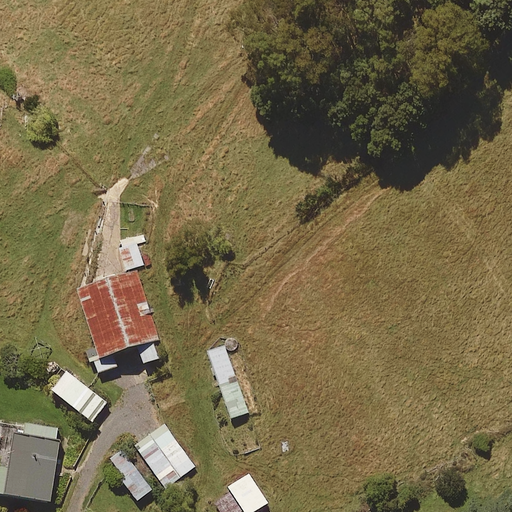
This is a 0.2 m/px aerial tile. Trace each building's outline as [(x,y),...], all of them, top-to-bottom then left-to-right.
[(126,270),(143,266),(138,245),(146,243),(144,236),(120,242),(126,270)] [(95,347),(86,350),(90,363),(94,362),(97,374),(117,368),(112,353),(137,346),(143,364),(159,359),(153,341),(159,339),(138,272),(77,291),(95,347)] [(249,413),(225,346),(208,353),(232,419),(249,413)] [(106,404),(67,372),(52,391),(91,422),(106,404)] [(13,433),(7,432),(6,443),(12,444),(7,470),(0,468),(0,494),(50,502),(61,430),(15,423),(13,433)] [(195,467),(164,425),(136,446),(142,454),(131,461),(122,450),(108,461),(137,501),(161,483),(166,489),(195,467)] [(249,475),(229,488),(231,492),(214,503),(220,511),(241,511),(243,511),(254,511),(268,504),(249,475)]
